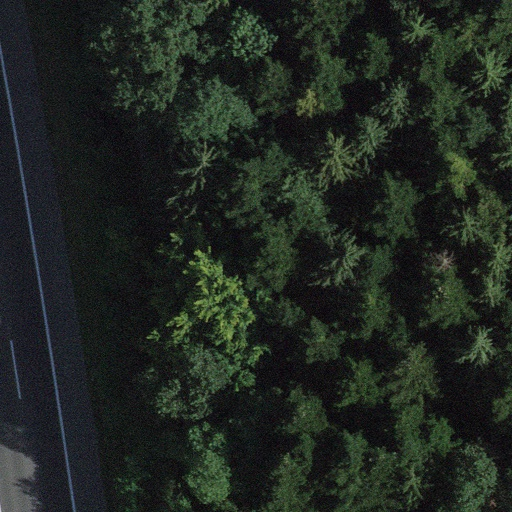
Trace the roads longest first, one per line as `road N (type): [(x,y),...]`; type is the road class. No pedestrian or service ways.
road 1 (track): [(511,389),(497,397),(269,394),(181,251),(120,0)]
road 2 (motorway): [(33,511),(0,298)]
